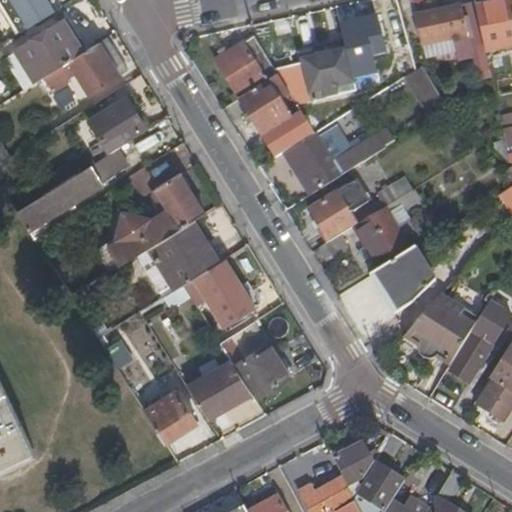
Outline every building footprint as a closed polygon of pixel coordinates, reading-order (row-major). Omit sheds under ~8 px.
[(511,2),(477,10),(487,54),(511,48),(511,2)] [(477,10),(476,5),(416,20),(423,48),(453,40),(459,64),(473,60),(471,50),(475,49),(481,73),(491,71),(487,54),(477,10)] [(19,44),(40,77),(48,71),(89,45),(69,13),(19,44)] [(134,65),(112,31),(102,38),(124,70),(134,65)] [(89,45),(48,71),(57,85),(81,69),(95,90),(124,70),(102,38),(89,45)] [(229,62),(253,103),(290,81),(286,74),(265,40),(229,62)] [(290,81),(311,112),(370,98),(359,54),(330,61),(328,55),(313,59),(315,66),(286,74),(290,81)] [(434,71),(422,80),(435,98),(431,100),(436,107),(439,105),(449,120),(467,107),(434,71)] [(253,103),(251,104),(291,165),(329,140),(311,112),(290,81),(253,103)] [(131,89),(95,111),(117,146),(122,143),(123,142),(122,140),(151,121),(131,89)] [(0,158),(15,149),(6,137),(0,141),(0,158)] [(310,175),(325,200),(401,151),(392,137),(346,167),(331,142),(308,157),(317,171),(310,175)] [(133,158),(122,143),(117,146),(70,175),(40,194),(21,206),(40,234),(54,225),(48,215),(107,179),(105,175),(133,158)] [(301,162),(310,175),(317,171),(308,157),(301,162)] [(34,183),(40,194),(70,175),(63,165),(34,183)] [(105,248),(116,265),(154,241),(196,215),(211,205),(185,165),(158,180),(175,204),(157,215),(131,210),(125,213),(123,237),(105,248)] [(391,197),(399,210),(426,193),(428,192),(420,179),(391,197)] [(386,203),(371,181),(321,214),(342,247),(351,240),(365,231),(371,228),(364,217),(386,203)] [(371,228),(365,231),(376,247),(382,257),(389,268),(421,247),(413,235),(423,229),(416,219),(407,224),(402,216),(415,208),(418,212),(433,203),(426,193),(399,210),(371,228)] [(196,215),(154,241),(182,284),(188,280),(224,256),(196,215)] [(441,228),(447,238),(467,225),(461,216),(441,228)] [(358,250),(351,240),(342,247),(331,253),(338,263),(358,250)] [(376,247),(369,253),(376,261),(382,257),(376,247)] [(428,250),(385,277),(409,315),(435,307),(440,299),(449,283),(428,250)] [(255,304),(224,256),(188,280),(196,293),(210,284),(233,318),(255,304)] [(180,304),(196,293),(188,280),(182,284),(171,290),(180,304)] [(490,315),(453,290),(426,321),(417,334),(427,341),(429,349),(433,355),(439,356),(447,353),(460,362),(482,329),(490,315)] [(511,325),(511,305),(501,298),(490,315),(482,329),(484,330),(459,367),(477,379),(500,344),(511,325)] [(251,321),(226,337),(236,353),(258,387),(262,394),(298,371),(287,354),(282,358),(272,341),(267,344),(251,321)] [(62,471),(0,343),(0,442),(4,451),(0,453),(0,463),(3,470),(12,466),(23,490),(62,471)] [(258,387),(236,353),(195,381),(216,413),(258,387)] [(511,356),(505,367),(505,368),(508,369),(489,400),(511,414),(511,356)] [(153,370),(134,381),(170,437),(202,417),(181,385),(168,393),(153,370)] [(405,443),(394,435),(382,456),(393,463),(405,443)] [(366,441),(339,455),(348,472),(357,489),(376,460),(366,441)] [(358,493),(368,511),(387,511),(398,495),(414,470),(396,458),(393,463),(382,456),(358,493)] [(338,505),(342,511),(368,511),(358,493),(357,489),(348,472),(320,487),(316,479),(303,486),(316,511),(321,511),(330,507),(331,509),(338,505)] [(466,479),(454,472),(443,492),(454,499),(466,479)] [(293,511),(282,489),(252,505),(256,511),(293,511)] [(474,511),(454,499),(443,492),(435,505),(430,511),(474,511)] [(430,511),(435,505),(419,495),(413,505),(398,495),(387,511),(430,511)] [(251,502),(232,511),(256,511),(252,505),(251,502)]
